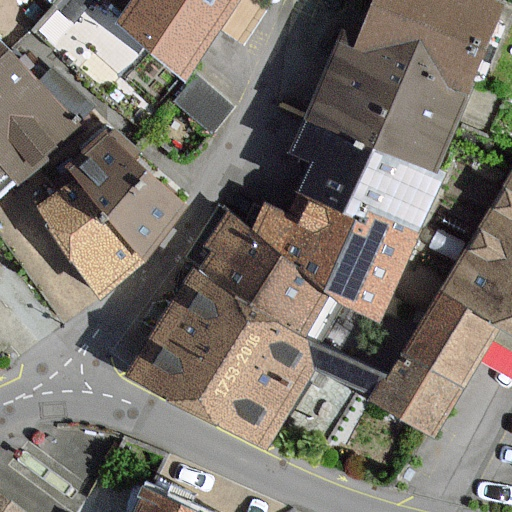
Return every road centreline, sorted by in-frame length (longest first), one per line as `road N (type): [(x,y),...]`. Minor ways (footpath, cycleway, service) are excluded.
road 1 (residential): [(65,389),(84,347),(201,221),(312,30)]
road 2 (tertiary): [(65,389),(120,398),(354,511)]
